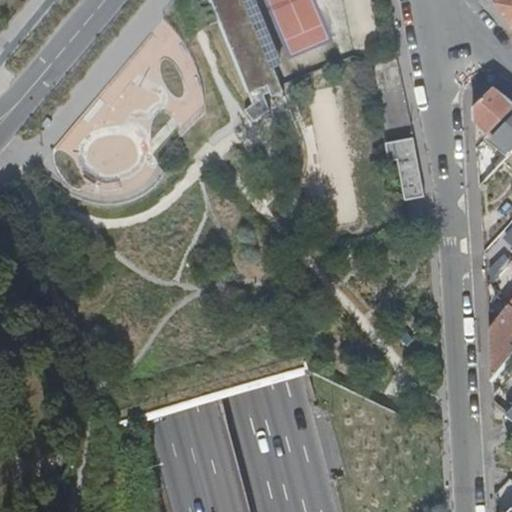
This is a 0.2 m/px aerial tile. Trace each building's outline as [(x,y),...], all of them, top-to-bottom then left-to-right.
[(274,69),(245,0),(210,0),(254,105),(246,111),(255,124),(271,111),(265,96),(271,93),(273,98),(285,94),(275,69),(274,69)] [(255,0),(245,0),(274,69),(275,69),(282,66),(255,0)] [(511,0),(492,0),(511,27),(511,26),(511,0)] [(511,103),(494,89),(475,108),(476,124),(488,135),(502,121),(511,111),(511,103)] [(493,139),(510,154),(511,151),(511,119),(507,125),(493,139)] [(502,121),(488,135),(493,139),(507,125),(502,121)] [(488,135),(476,124),(477,147),(488,135)] [(414,140),(387,145),(391,165),(400,163),(409,203),(427,199),(414,140)] [(511,303),(509,307),(510,307),(489,332),(493,382),(511,356),(511,303)] [(397,341),(404,349),(414,340),(407,333),(397,341)] [(511,408),(502,420),(511,425),(511,408)]
